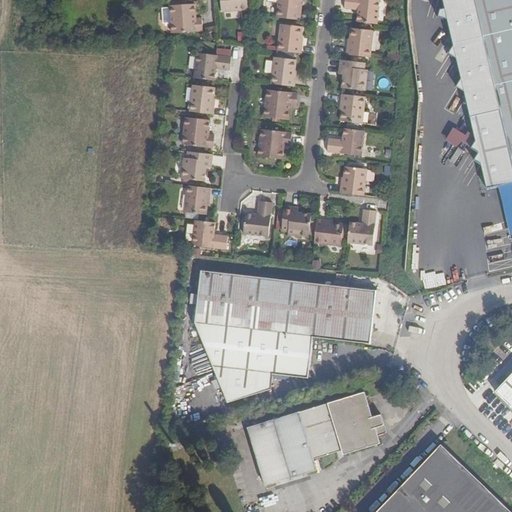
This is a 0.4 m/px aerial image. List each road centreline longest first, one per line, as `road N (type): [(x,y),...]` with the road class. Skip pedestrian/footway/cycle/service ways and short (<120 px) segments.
road 1 (unknown): [(490,298),(437,180),(430,139),(437,88),(415,0)]
road 2 (residential): [(228,181),(306,188),(327,0)]
road 3 (unclassified): [(511,293),(481,301),(454,330),(444,367),(455,404),(511,458)]
